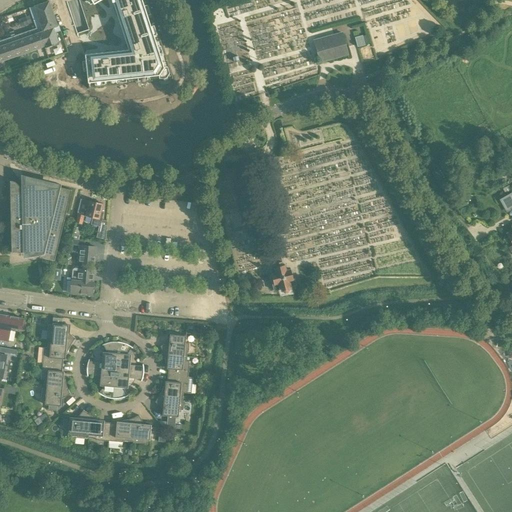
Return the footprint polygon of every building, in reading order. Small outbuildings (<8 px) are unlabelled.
[(78,0),(89,30),(77,34),(78,37),(84,55),(85,55),(85,61),(86,71),(87,81),(88,83),(87,83),(88,89),(131,84),(152,82),(174,80),(168,61),(161,39),(148,0),(78,0)] [(55,33),(60,31),(58,26),(49,1),(34,7),(30,8),(37,29),(0,41),(0,62),(44,47),(44,49),(59,44),(56,36),(57,36),(56,34),(55,34),(55,33)] [(348,57),(342,33),(341,33),(342,34),(315,41),(315,40),(314,41),(320,65),(321,64),(320,62),(347,54),(348,57)] [(357,47),(365,45),(362,36),(354,38),(357,47)] [(20,187),(18,186),(18,185),(17,184),(16,183),(15,182),(14,182),(12,181),(10,181),(11,253),(27,252),(27,249),(40,253),(39,257),(54,261),(71,190),(56,186),(56,189),(43,191),(43,187),(38,188),(38,192),(25,194),(25,188),(23,188),(22,188),(21,188),(20,187)] [(77,214),(75,222),(75,223),(81,224),(83,216),(92,218),(90,224),(99,226),(97,237),(105,239),(107,222),(101,220),(103,213),(100,212),(102,204),(96,202),(95,201),(92,200),(91,201),(89,201),(89,202),(80,200),(77,214)] [(87,267),(87,263),(94,263),(95,247),(79,246),(78,262),(82,262),(82,269),(75,269),(73,270),(72,280),(71,280),(70,293),(92,295),(93,282),(92,282),(93,270),(89,270),(89,269),(88,269),(87,268),(87,267)] [(296,285),(294,279),(293,279),(290,270),(290,269),(289,269),(289,270),(286,271),(285,266),(284,265),(282,266),(282,263),(282,262),(281,262),(276,264),(276,263),(274,264),(275,265),(275,264),(276,267),(274,268),(273,268),(274,269),(275,273),(271,274),(271,275),(273,284),(273,285),(272,285),(273,291),(281,289),(282,292),(284,294),(287,293),(289,290),(288,287),(296,285)] [(11,330),(15,331),(16,328),(22,329),(24,319),(17,318),(13,318),(13,317),(0,314),(0,340),(9,342),(11,330)] [(53,318),(52,323),(52,325),(48,325),(47,340),(48,340),(48,344),(70,346),(72,343),(73,342),(74,340),(75,338),(67,332),(68,325),(62,324),(63,319),(53,318)] [(164,354),(186,356),(187,352),(188,352),(189,343),(185,343),(186,336),(170,334),(169,341),(160,346),(162,349),(162,351),(163,352),(164,354)] [(117,354),(118,342),(115,342),(113,342),(111,342),(108,343),(106,343),(104,344),(102,345),(103,345),(104,345),(107,353),(103,352),(102,362),(89,361),(89,359),(88,361),(88,363),(87,366),(87,367),(101,369),(115,370),(117,354)] [(130,365),(131,355),(126,355),(131,347),(132,348),(132,347),(131,347),(129,345),(126,344),(123,343),(122,342),(119,342),(118,342),(117,354),(115,370),(129,371),(144,373),(144,371),(144,368),(144,367),(143,364),(142,364),(143,366),(130,365)] [(42,363),(63,365),(64,354),(67,355),(68,352),(68,350),(70,346),(48,344),(47,348),(44,347),(43,363),(42,363)] [(168,375),(189,377),(189,376),(188,376),(189,361),(186,360),(186,356),(164,354),(165,358),(165,360),(166,362),(166,364),(169,364),(168,375)] [(63,365),(42,363),(42,364),(43,364),(41,379),(44,380),(44,384),(67,386),(66,384),(66,382),(65,380),(65,378),(65,376),(62,376),(63,365)] [(114,388),(115,370),(101,369),(87,367),(87,370),(87,372),(87,373),(87,376),(88,376),(88,374),(100,375),(99,386),(104,387),(99,393),(98,392),(98,393),(99,394),(102,395),(104,396),(107,397),(110,398),(111,398),(113,398),(114,388)] [(127,395),(124,389),(127,389),(128,378),(129,378),(142,379),(141,381),(142,381),(143,378),(143,377),(143,375),(144,373),(129,371),(115,370),(114,388),(113,398),(114,399),(117,398),(118,398),(121,398),(124,397),(127,396),(128,395),(127,395)] [(162,391),(161,393),(160,394),(183,396),(183,392),(191,393),(193,377),(189,377),(168,375),(167,386),(164,386),(163,389),(162,391)] [(67,386),(44,384),(44,388),(42,388),(42,397),(46,397),(45,405),(49,405),(48,410),(57,411),(57,406),(61,406),(61,399),(70,394),(69,391),(68,389),(67,388),(67,386)] [(183,396),(160,394),(159,397),(158,398),(156,400),(155,402),(163,408),(162,415),(178,417),(179,410),(183,410),(184,401),(182,400),(183,396)] [(89,438),(91,415),(89,414),(87,412),(83,410),(77,418),(70,417),(69,433),(71,433),(70,437),(85,439),(85,437),(89,438)] [(109,442),(110,423),(99,422),(100,419),(97,417),(95,417),(91,415),(89,438),(95,438),(95,440),(109,441),(108,442),(109,442)] [(131,419),(129,441),(133,442),(133,443),(147,444),(148,440),(150,440),(151,424),(144,424),(139,415),(138,416),(135,417),(133,418),(131,419)] [(39,418),(34,421),(37,426),(42,422),(39,418)] [(110,423),(109,442),(109,441),(123,442),(123,441),(129,441),(131,419),(130,419),(126,420),(124,420),(122,421),(121,424),(110,423)]
